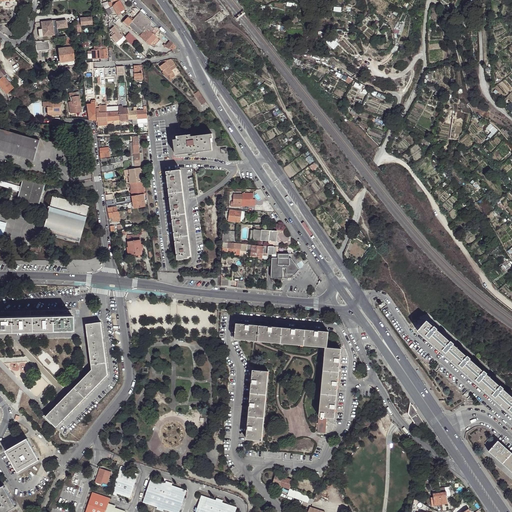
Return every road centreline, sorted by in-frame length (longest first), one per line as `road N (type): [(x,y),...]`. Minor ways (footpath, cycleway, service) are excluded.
road 1 (secondary): [(361,299),(194,51)]
road 2 (secondary): [(353,307),(494,511)]
road 3 (secondary): [(203,78),(337,284)]
road 4 (track): [(354,213),(251,41),(233,27)]
road 5 (unclassified): [(117,281),(127,387),(56,478)]
road 6 (residential): [(361,299),(385,296),(414,336),(511,424)]
road 7 (residential): [(117,281),(319,303)]
road 8 (track): [(511,306),(486,284),(409,170),(381,155)]
road 9 (secondary): [(449,427),(361,299)]
road 10 (unclassified): [(93,137),(109,280)]
